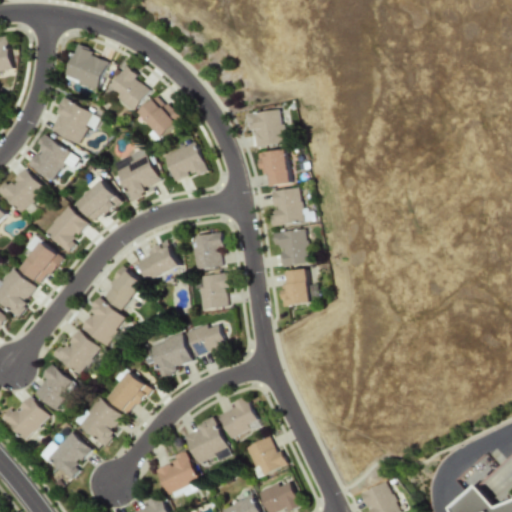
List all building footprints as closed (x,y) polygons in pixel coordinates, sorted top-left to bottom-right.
[(0,72),(13,71),(8,36),(0,36),(0,72)] [(97,89),(109,59),(77,46),(66,77),(97,89)] [(150,90),(135,78),(138,75),(126,65),(110,86),(120,94),(117,97),(134,110),(150,90)] [(139,112),(162,138),(182,120),(159,95),(139,112)] [(80,143),(87,127),(95,130),(101,116),(64,99),(50,130),(80,143)] [(246,115),(249,130),(253,130),(257,148),(286,142),(279,108),(246,115)] [(52,181),(72,152),(47,135),(27,164),(52,181)] [(207,169),(195,141),(163,155),(175,183),(207,169)] [(114,161),(130,200),(147,194),(144,188),(159,182),(145,148),(114,161)] [(292,183),(286,149),(260,153),(265,187),(292,183)] [(0,191),(0,192),(21,213),(45,188),(23,167),(0,191)] [(92,189),(77,203),(95,223),(120,200),(98,175),(88,185),(92,189)] [(272,190),(274,214),(270,214),(271,226),(303,222),(299,188),(272,190)] [(0,220),(8,214),(0,205),(0,220)] [(69,251),(89,222),(64,205),(44,234),(69,251)] [(282,266),(310,263),(305,228),(272,233),(274,245),(280,244),(282,253),(280,253),(282,266)] [(195,270),(221,266),(219,247),(223,246),(221,232),(195,236),(196,246),(192,247),(195,270)] [(25,247),(32,253),(42,241),(34,235),(25,247)] [(63,256),(41,241),(21,270),(43,285),(63,256)] [(180,268),(170,243),(138,256),(148,280),(180,268)] [(104,297),(127,310),(145,280),(122,267),(104,297)] [(0,303),(18,316),(38,287),(11,269),(0,285),(0,303)] [(311,303),(308,269),(283,271),(285,284),(281,284),(283,306),(311,303)] [(202,276),(203,287),(198,288),(202,310),(228,307),(225,288),(229,287),(227,272),(202,276)] [(82,327),(105,345),(126,318),(99,297),(89,310),(93,314),(82,327)] [(195,357),(208,353),(209,355),(227,349),(219,324),(207,328),(206,325),(187,331),(195,357)] [(78,375),(100,348),(79,331),(66,347),(62,344),(53,355),(78,375)] [(192,361),(182,333),(149,346),(161,378),(177,372),(175,367),(192,361)] [(42,376),(45,379),(34,393),(55,410),(76,384),(52,364),(42,376)] [(129,415),(151,388),(130,371),(109,398),(129,415)] [(219,414),(230,439),(249,430),(247,425),(257,420),(247,396),(233,402),(235,407),(219,414)] [(17,411),(12,407),(2,418),(26,441),(50,415),(31,397),(17,411)] [(123,416),(100,398),(78,425),(105,446),(115,433),(111,430),(123,416)] [(197,463),(228,449),(214,420),(183,434),(197,463)] [(91,450),(72,432),(48,457),(71,479),(81,469),(77,465),(91,450)] [(258,478),(288,465),(281,450),(276,452),(270,436),(245,447),(258,478)] [(176,460),(155,470),(167,495),(198,479),(184,451),(173,456),(176,460)] [(259,491),(266,511),(277,511),(287,509),(288,511),(300,507),(291,480),(259,491)] [(369,511),(400,511),(387,481),(361,493),(369,511)] [(477,483),(497,508),(511,501),(511,511),(452,511),(451,507),(477,483)] [(167,511),(159,494),(145,501),(147,505),(132,511),(167,511)] [(259,511),(251,495),(220,510),(221,511),(259,511)]
